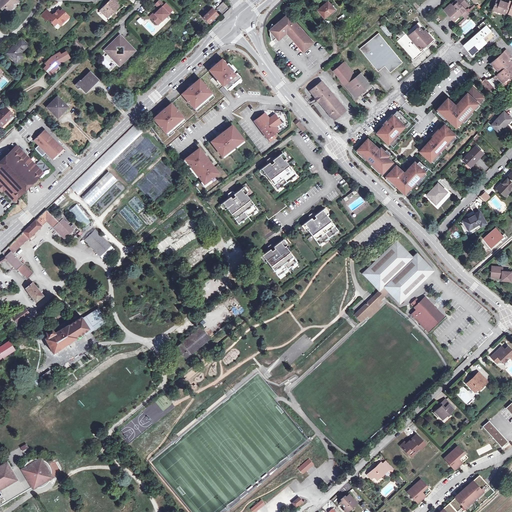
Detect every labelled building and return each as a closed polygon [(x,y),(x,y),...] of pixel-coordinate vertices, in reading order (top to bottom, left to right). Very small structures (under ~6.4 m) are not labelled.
[(1,0),(0,1),(0,7),(1,8),(4,6),(5,7),(9,11),(13,7),(13,3),(16,0),(1,0)] [(118,6),(111,0),(110,0),(100,11),(107,18),(111,13),(115,10),(118,6)] [(456,23),(468,12),(464,8),(468,5),(463,0),(455,0),(445,10),(456,23)] [(496,0),(493,10),(504,14),(505,12),(511,15),(511,1),(510,0),(509,3),(503,1),(503,0),(502,0),(496,0)] [(160,9),(151,18),(157,25),(168,14),(165,11),(167,9),(164,5),(159,1),(155,4),(158,8),(160,9)] [(325,18),(335,9),(329,1),(318,10),(325,18)] [(216,10),(222,16),(230,9),(223,2),(216,10)] [(166,4),(164,5),(167,9),(165,11),(168,14),(172,10),(166,4)] [(150,17),(151,18),(160,9),(158,8),(150,17)] [(209,23),(217,15),(212,9),(211,10),(208,8),(202,14),(204,17),(203,18),(209,23)] [(59,11),(58,10),(52,15),(47,10),(42,15),(46,20),(48,18),(54,25),(58,22),(60,24),(69,17),(62,9),(59,11)] [(272,25),(271,27),(270,30),(270,33),(270,35),(271,39),(272,41),(277,37),(278,39),(287,32),(303,51),(313,42),(287,13),(274,25),(272,24),(272,25)] [(414,59),(435,40),(429,34),(428,36),(423,31),(425,29),(419,23),(398,41),(414,59)] [(384,24),(380,26),(388,37),(391,34),(387,29),(388,28),(384,24)] [(472,54),(495,34),(487,26),(464,45),(472,54)] [(378,71),(385,65),(390,71),(402,62),(379,34),(361,49),(378,71)] [(108,54),(111,54),(111,57),(120,66),(123,62),(124,58),(127,58),(135,51),(131,46),(128,46),(128,44),(120,35),(118,37),(118,47),(123,47),(123,53),(116,53),(116,48),(112,49),(112,47),(108,47),(104,50),(108,54)] [(118,47),(118,37),(108,47),(112,47),(112,49),(116,48),(116,47),(118,47)] [(16,62),(23,55),(20,52),(27,45),(21,38),(7,53),(16,62)] [(493,78),(498,83),(501,80),(502,82),(510,76),(511,78),(511,76),(511,61),(509,59),(511,56),(506,51),(504,53),(501,56),(500,56),(493,62),(492,61),(489,64),(492,67),(493,65),(497,69),(500,72),(495,76),(493,78)] [(51,75),(56,69),(55,67),(57,65),(69,58),(66,52),(61,55),(59,53),(51,57),(45,64),(47,65),(44,68),(51,75)] [(209,70),(226,90),(228,88),(239,79),(240,78),(236,73),(234,75),(232,73),(234,71),(230,66),(227,63),(225,65),(221,60),(209,70)] [(370,83),(364,76),(361,72),(357,76),(345,62),(333,71),(355,98),(361,93),(363,97),(373,88),(371,85),(370,83)] [(93,82),(94,83),(97,80),(90,72),(81,82),(80,81),(76,85),(80,88),(81,88),(85,92),(89,88),(88,86),(93,82)] [(198,104),(206,97),(210,93),(199,79),(181,94),(193,108),(197,104),(198,104)] [(229,90),(241,80),(239,79),(228,88),(229,90)] [(484,79),(481,81),(490,90),(492,88),(484,79)] [(310,91),(334,120),(346,110),(322,81),(310,91)] [(490,90),(481,81),(479,83),(487,93),(490,90)] [(448,98),(437,109),(457,127),(483,98),(472,88),(462,99),(464,100),(457,107),(456,106),(451,111),(449,109),(454,104),(448,98)] [(193,108),(194,110),(212,95),(210,93),(206,97),(198,104),(197,104),(193,108)] [(54,112),(59,118),(69,108),(57,97),(47,107),(53,113),(54,112)] [(169,129),(178,122),(177,121),(182,117),(170,104),(153,119),(164,132),(169,128),(169,129)] [(5,107),(0,111),(0,125),(0,126),(1,126),(3,128),(4,128),(9,123),(7,120),(12,114),(5,107)] [(377,133),(389,144),(409,122),(397,111),(393,115),(392,115),(384,124),(384,125),(377,133)] [(500,132),(511,119),(505,112),(492,125),(500,132)] [(278,124),(272,116),(269,119),(264,113),(253,121),(267,139),(278,130),(275,127),(278,124)] [(164,132),(166,134),(183,119),(182,117),(177,121),(178,122),(169,129),(169,128),(164,132)] [(235,145),(242,139),(232,125),(222,133),(223,134),(220,135),(211,142),(221,156),(227,152),(235,146),(235,145)] [(434,137),(421,152),(431,161),(456,135),(445,125),(439,130),(433,136),(434,137)] [(136,126),(96,162),(103,170),(143,133),(136,126)] [(44,129),(33,140),(38,145),(35,149),(42,156),(46,152),(52,158),(62,147),(44,129)] [(475,142),(480,136),(477,133),(472,139),(475,142)] [(383,173),(393,162),(387,157),(389,155),(383,150),(382,152),(379,149),(368,139),(358,150),(383,173)] [(463,159),(467,163),(468,162),(472,165),(479,157),(478,157),(483,152),(476,145),(474,147),(472,144),(469,147),(471,150),(465,156),(464,155),(462,157),(464,158),(463,159)] [(17,147),(0,162),(0,179),(17,197),(38,176),(16,153),(19,149),(17,147)] [(194,172),(195,171),(199,176),(198,176),(204,184),(218,173),(199,148),(185,159),(194,172)] [(42,173),(19,149),(16,153),(38,176),(42,173)] [(261,169),(265,174),(277,190),(296,175),(284,160),(286,158),(282,153),(273,159),(272,158),(270,158),(267,160),(267,162),(268,163),(261,169)] [(417,163),(415,162),(405,173),(400,178),(398,176),(402,171),(397,166),(386,177),(405,194),(428,169),(419,161),(417,163)] [(286,206),(263,176),(259,170),(254,164),(250,167),(242,173),(236,178),(244,187),(235,194),(233,192),(231,192),(228,194),(228,196),(229,198),(223,203),(226,208),(238,223),(257,209),(245,194),(247,192),(268,220),(286,206)] [(108,171),(82,198),(90,207),(117,180),(108,171)] [(505,196),(511,189),(511,172),(496,188),(505,196)] [(17,197),(0,179),(0,185),(3,189),(13,200),(17,197)] [(436,203),(447,191),(438,183),(427,195),(436,203)] [(136,196),(129,202),(137,212),(145,206),(136,196)] [(83,229),(91,223),(77,204),(69,210),(83,229)] [(127,206),(120,212),(136,230),(142,224),(127,206)] [(63,232),(60,235),(64,238),(73,229),(75,227),(72,224),(70,227),(67,224),(70,222),(61,213),(55,218),(46,209),(25,231),(2,253),(3,253),(6,259),(26,279),(32,273),(13,253),(20,246),(18,244),(21,241),(23,243),(29,238),(41,226),(46,221),(58,233),(61,230),(63,232)] [(338,230),(326,214),(322,209),(316,214),(314,212),(313,212),(309,214),(309,216),(310,218),(312,220),(310,221),(308,220),(301,225),(305,231),(307,229),(319,245),(338,230)] [(469,230),(480,223),(481,226),(486,223),(479,211),(463,220),(469,230)] [(491,246),(503,236),(496,228),(484,238),(491,246)] [(100,256),(111,246),(95,229),(84,240),(100,256)] [(262,255),(267,261),(278,276),(297,261),(286,246),(288,244),(283,239),(277,244),(278,246),(275,249),(273,247),(275,246),(273,244),(271,243),(268,246),(268,248),(269,250),(262,255)] [(362,273),(379,290),(387,293),(398,305),(433,270),(416,253),(412,257),(396,240),(362,273)] [(190,270),(212,253),(205,244),(183,262),(190,270)] [(511,278),(511,271),(503,270),(503,267),(492,266),(491,277),(502,278),(502,280),(511,280),(511,278)] [(36,302),(43,296),(32,283),(25,288),(29,294),(36,302)] [(379,290),(375,294),(378,301),(384,295),(387,293),(379,290)] [(358,317),(361,320),(368,314),(377,305),(380,303),(378,301),(375,294),(355,314),(358,317)] [(416,309),(411,314),(427,330),(442,316),(428,301),(424,297),(419,302),(416,299),(411,304),(416,309)] [(379,307),(377,305),(368,314),(370,316),(379,307)] [(29,314),(24,308),(12,317),(16,323),(29,314)] [(55,333),(51,329),(46,332),(47,337),(45,338),(53,353),(76,338),(76,337),(89,329),(81,317),(68,325),(55,333)] [(185,358),(210,337),(201,326),(176,347),(185,358)] [(9,341),(0,346),(0,358),(14,350),(9,341)] [(502,352),(499,349),(491,357),(497,363),(501,360),(504,363),(510,357),(511,359),(511,350),(508,346),(504,350),(502,352)] [(483,384),(484,385),(487,382),(478,372),(466,383),(474,392),(477,389),(483,384)] [(163,394),(155,402),(164,411),(172,403),(163,394)] [(434,411),(438,415),(442,419),(453,409),(450,405),(445,399),(440,404),(441,405),(434,411)] [(147,412),(140,416),(147,425),(156,420),(153,416),(150,417),(147,412)] [(137,434),(147,427),(139,416),(131,421),(135,426),(133,427),(137,434)] [(501,447),(506,442),(488,422),(483,427),(501,447)] [(411,451),(413,453),(418,448),(419,449),(424,444),(416,436),(409,442),(408,441),(405,444),(403,443),(399,446),(407,454),(411,451)] [(23,452),(29,448),(26,444),(20,447),(23,452)] [(454,470),(459,465),(455,460),(457,458),(461,463),(467,457),(457,446),(444,458),(454,470)] [(46,480),(49,478),(52,476),(50,472),(46,466),(48,464),(47,462),(45,461),(42,459),(40,455),(35,458),(33,458),(31,459),(29,459),(27,460),(23,464),(22,466),(22,469),(15,473),(8,461),(0,465),(0,505),(25,490),(23,487),(29,484),(31,486),(32,488),(35,487),(38,485),(39,487),(41,486),(44,485),(46,483),(47,481),(46,480)] [(309,459),(298,468),(302,473),(313,464),(309,459)] [(385,461),(382,464),(387,470),(390,473),(394,469),(385,461)] [(377,479),(387,470),(382,464),(381,462),(370,472),(374,476),(377,479)] [(462,500),(467,506),(489,486),(479,475),(472,481),(476,485),(474,488),(470,483),(457,495),(462,500)] [(399,476),(394,479),(398,485),(403,482),(399,476)] [(417,503),(422,498),(418,494),(420,492),(424,496),(430,491),(420,480),(407,491),(417,503)] [(356,503),(351,496),(349,498),(346,498),(346,497),(344,495),(341,499),(342,500),(340,502),(345,509),(347,507),(348,507),(349,509),(356,503)] [(449,504),(456,511),(461,511),(468,506),(462,500),(459,502),(455,497),(448,503),(449,504)]
